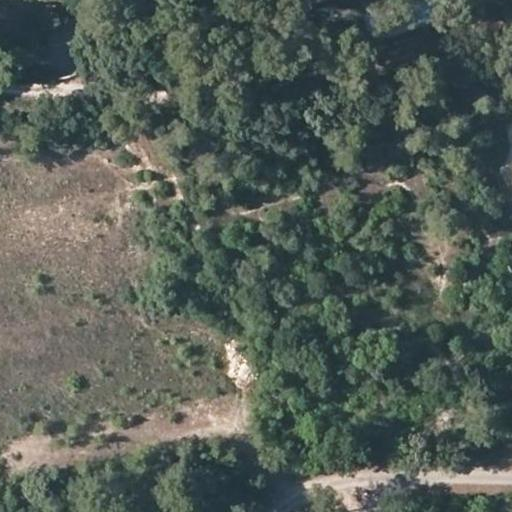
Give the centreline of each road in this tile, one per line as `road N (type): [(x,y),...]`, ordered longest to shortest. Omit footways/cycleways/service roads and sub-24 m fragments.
road 1 (residential): [(0,77),(91,95),(179,96),(412,51),(511,5)]
road 2 (residential): [(275,511),(304,493),(362,475),(511,477)]
